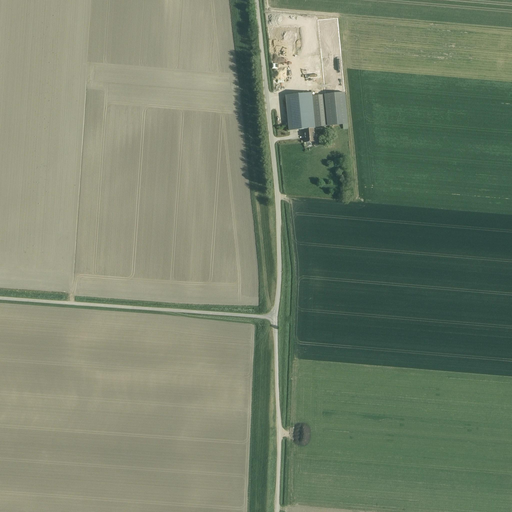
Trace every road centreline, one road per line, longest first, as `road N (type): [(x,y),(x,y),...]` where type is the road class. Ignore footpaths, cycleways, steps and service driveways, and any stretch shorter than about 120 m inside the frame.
road 1 (unclassified): [(273,318),(278,223),(256,0)]
road 2 (unclassified): [(273,318),(0,298)]
road 3 (unclassified): [(276,511),(273,318)]
